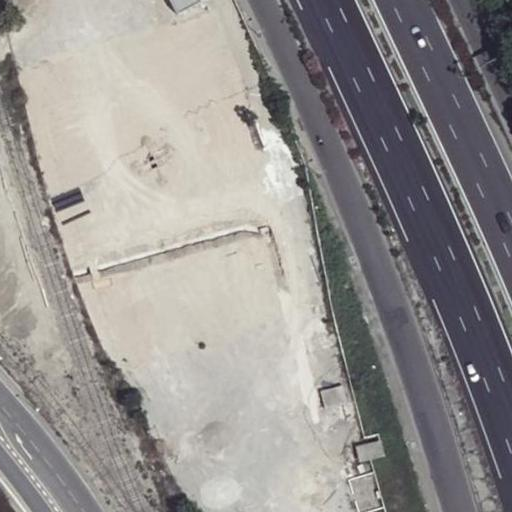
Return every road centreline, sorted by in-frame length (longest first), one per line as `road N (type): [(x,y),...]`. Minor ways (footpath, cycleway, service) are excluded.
road 1 (primary): [(263,0),(377,263),(462,511)]
road 2 (motorway): [(331,0),(511,411)]
road 3 (motorway): [(511,238),(401,0)]
road 4 (primary): [(511,109),(461,0)]
